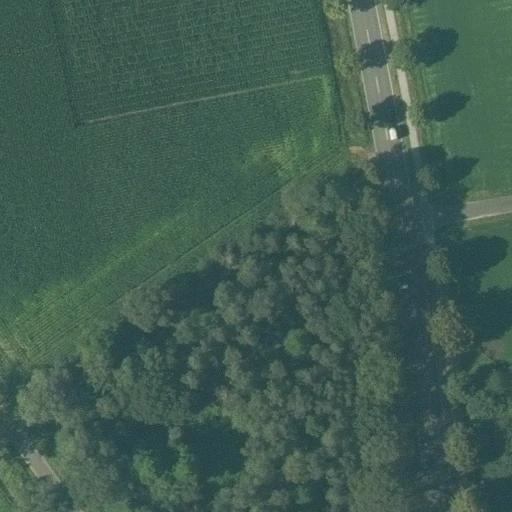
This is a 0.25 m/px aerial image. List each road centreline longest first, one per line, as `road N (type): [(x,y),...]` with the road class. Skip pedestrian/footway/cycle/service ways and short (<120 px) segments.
road 1 (secondary): [(401,222),(438,511)]
road 2 (secondary): [(359,0),(401,222)]
road 3 (unclassified): [(0,411),(75,511)]
